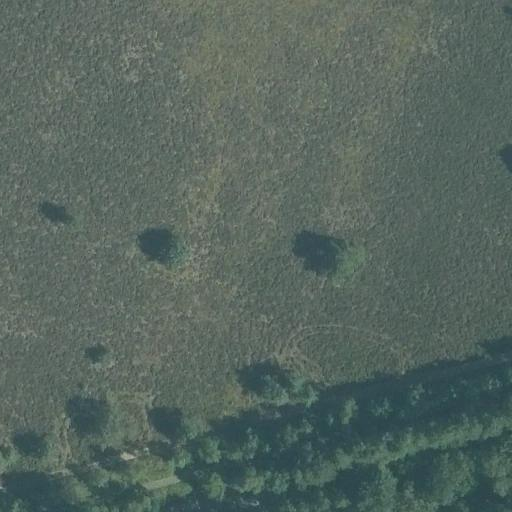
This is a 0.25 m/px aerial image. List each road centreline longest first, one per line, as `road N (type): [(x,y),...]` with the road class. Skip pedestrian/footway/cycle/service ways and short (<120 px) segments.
road 1 (unknown): [(0,491),(511,361)]
road 2 (tertiary): [(210,511),(511,430)]
